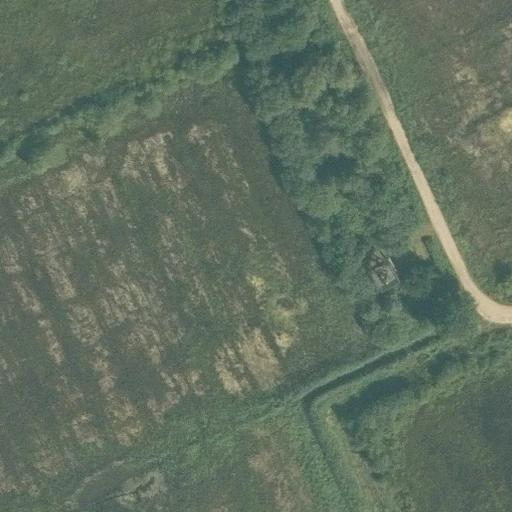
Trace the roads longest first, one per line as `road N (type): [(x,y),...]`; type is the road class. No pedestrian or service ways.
road 1 (track): [(335,0),(467,285),(493,317),(511,322)]
road 2 (track): [(493,317),(477,335),(324,416),(368,511)]
